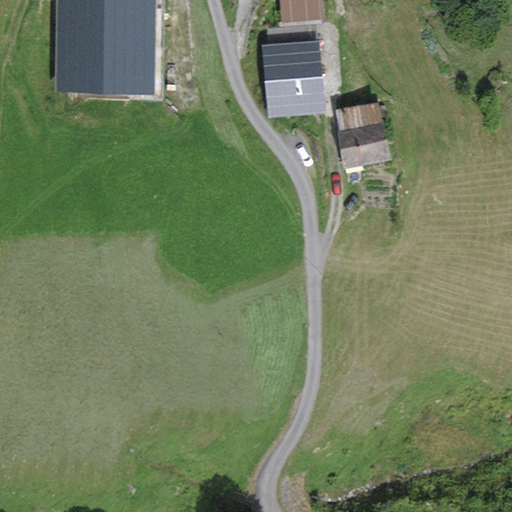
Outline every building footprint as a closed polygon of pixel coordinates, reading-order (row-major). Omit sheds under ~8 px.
[(159,87),(159,0),(58,0),(58,86),(159,87)] [(319,18),(317,0),(281,0),(285,22),(319,18)] [(319,106),(318,92),(314,92),(310,47),(308,26),(265,30),(270,90),(283,88),(285,109),(319,106)] [(319,106),(321,106),(315,46),(310,47),(314,92),(318,92),(319,106)] [(272,110),(285,109),(283,88),(270,90),(272,110)] [(335,127),(341,161),(377,155),(368,106),(335,112),(337,126),(335,127)]
